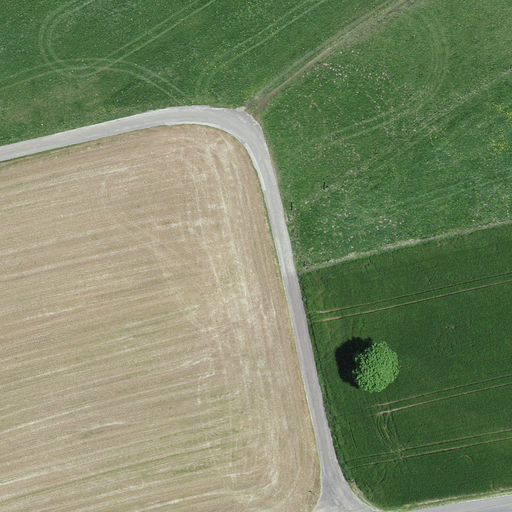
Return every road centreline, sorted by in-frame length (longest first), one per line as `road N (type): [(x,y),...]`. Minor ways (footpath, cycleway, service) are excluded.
road 1 (unclassified): [(340,511),(271,198),(247,134),(222,119),(183,115),(0,154)]
road 2 (track): [(236,125),(275,88),(408,0)]
